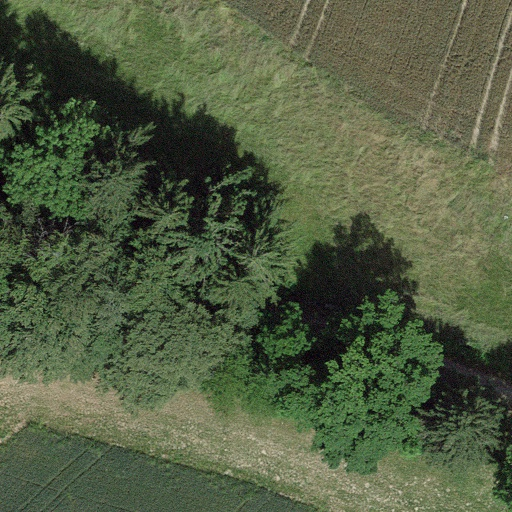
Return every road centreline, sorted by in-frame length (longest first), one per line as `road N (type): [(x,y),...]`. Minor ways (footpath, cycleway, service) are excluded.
road 1 (track): [(106,164),(368,330),(511,361)]
road 2 (track): [(0,64),(169,204)]
